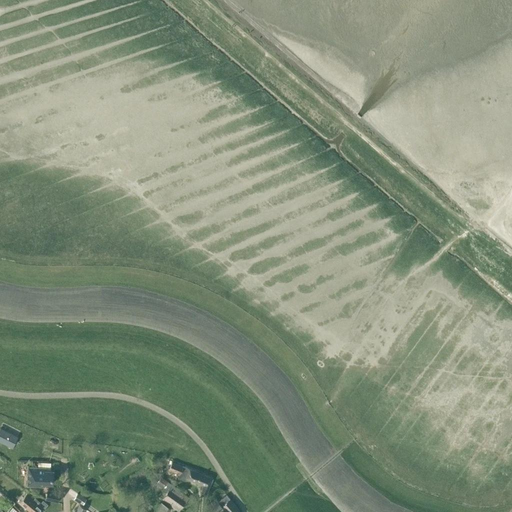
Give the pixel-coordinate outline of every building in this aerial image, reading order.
[(17,437),(0,428),(0,441),(12,448),(17,437)] [(171,462),(168,469),(179,474),(178,478),(184,480),(185,478),(203,485),(200,491),(205,493),(212,478),(183,466),(171,462)] [(44,470),(44,468),(28,467),(27,485),(43,486),(43,483),(52,484),(52,471),(44,470)] [(161,499),(167,503),(177,489),(167,482),(159,477),(156,482),(161,486),(160,487),(162,489),(166,492),(161,499)] [(188,497),(177,489),(167,503),(178,511),(188,497)] [(45,499),(58,502),(60,493),(47,490),(45,499)] [(40,503),(27,492),(19,502),(30,511),(40,511),(47,504),(42,500),(40,503)] [(85,499),(77,493),(73,499),(82,504),(85,499)] [(209,508),(204,511),(216,511),(222,507),(226,511),(237,511),(239,511),(226,495),(217,502),(214,498),(206,505),(209,508)] [(167,511),(170,508),(161,502),(154,511),(167,511)]
